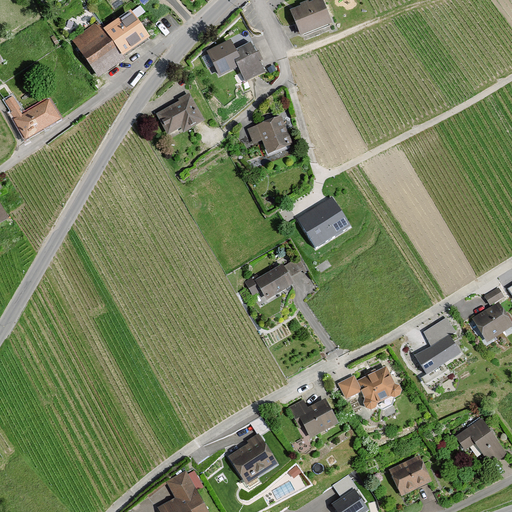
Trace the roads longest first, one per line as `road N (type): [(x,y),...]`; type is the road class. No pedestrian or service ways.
road 1 (unclassified): [(111,511),(211,433),(511,266)]
road 2 (tertiary): [(185,40),(113,140),(0,330)]
road 3 (unclassified): [(0,169),(164,42),(185,40)]
road 4 (track): [(280,58),(438,0)]
